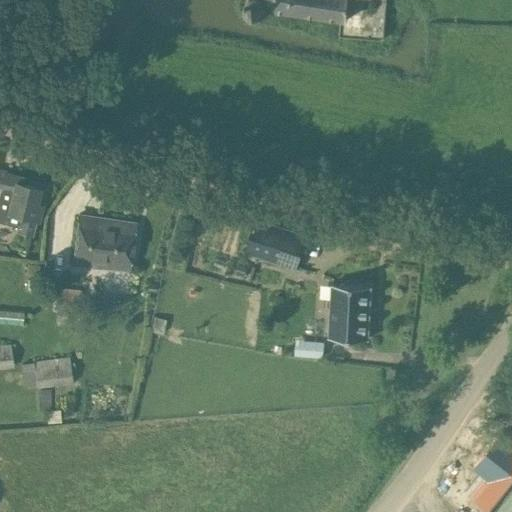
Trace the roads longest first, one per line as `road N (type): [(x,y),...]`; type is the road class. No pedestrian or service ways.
road 1 (unclassified): [(0,133),(250,195),(377,248),(511,254)]
road 2 (tertiary): [(384,511),(511,336)]
